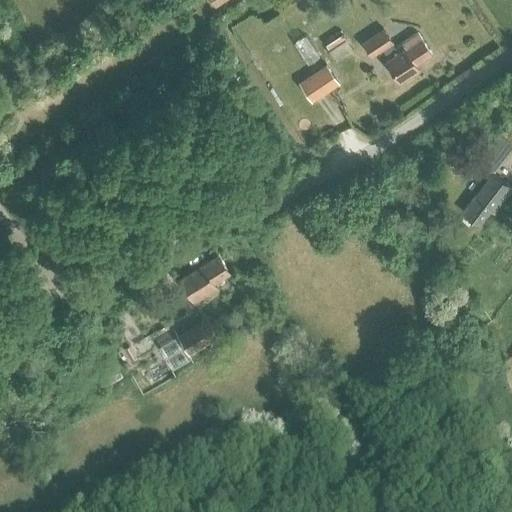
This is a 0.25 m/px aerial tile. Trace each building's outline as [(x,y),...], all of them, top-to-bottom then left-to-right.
[(348,25),(327,37),(336,51),(356,39),(348,25)] [(372,56),(383,49),(393,43),(383,27),(363,41),(372,56)] [(419,68),(416,62),(432,52),(418,31),(395,46),(393,43),(383,49),(388,56),(385,58),(400,80),(419,68)] [(308,60),(319,54),(308,33),(297,39),(308,60)] [(339,81),(327,63),(298,82),(311,100),(339,81)] [(490,172),(492,169),(495,172),(511,148),(511,137),(501,129),(499,132),(496,129),(473,158),(490,172)] [(490,208),(494,211),(511,187),(511,186),(493,171),(463,210),(479,222),(490,208)] [(211,278),(207,272),(221,263),(211,246),(173,270),(187,293),(211,278)] [(189,352),(216,336),(205,318),(178,334),(189,352)]
